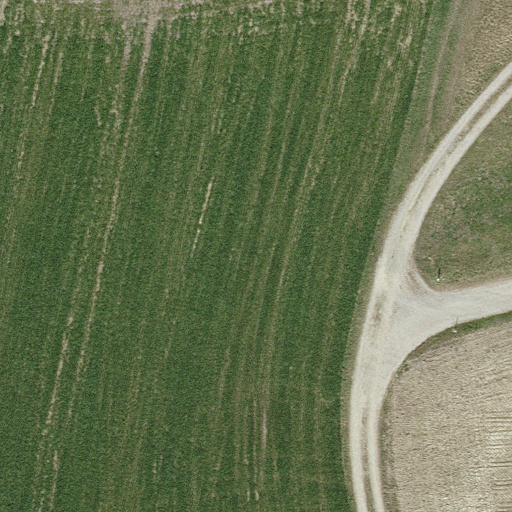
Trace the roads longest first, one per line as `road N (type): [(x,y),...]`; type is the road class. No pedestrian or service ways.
road 1 (track): [(389,342),(411,240),(456,156),(511,94)]
road 2 (track): [(378,511),(374,401),(389,342)]
road 3 (track): [(511,313),(389,342)]
